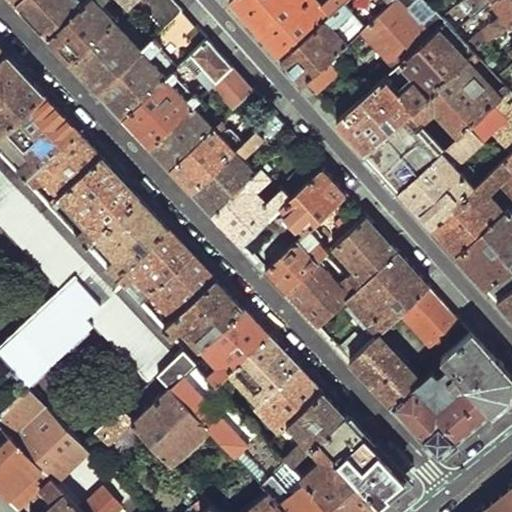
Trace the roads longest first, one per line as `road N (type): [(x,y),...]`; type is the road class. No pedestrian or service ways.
road 1 (residential): [(0,6),(446,493)]
road 2 (residential): [(205,0),(511,340)]
